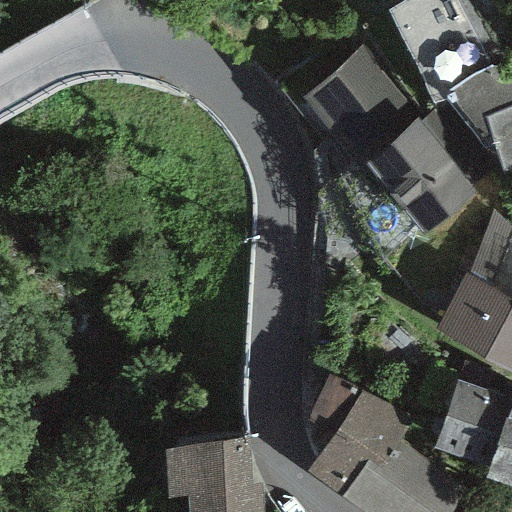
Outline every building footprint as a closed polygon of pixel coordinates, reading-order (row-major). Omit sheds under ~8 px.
[(478,191),(358,49),(303,95),(422,237),(478,191)] [(495,146),(505,171),(511,168),(511,60),(495,69),(442,94),(484,148),(495,146)] [(465,272),(434,331),(511,372),(511,223),(493,209),(470,275),(465,272)] [(306,472),(363,511),(451,511),(467,491),(401,439),(413,421),(358,391),(302,363),(305,434),(317,459),(306,472)] [(511,488),(511,398),(458,379),(433,448),(488,467),(484,479),(511,488)] [(163,449),(167,498),(189,496),(189,511),(264,511),(264,485),(251,486),(248,438),(163,449)] [(511,511),(511,503),(471,489),(463,511),(511,511)]
